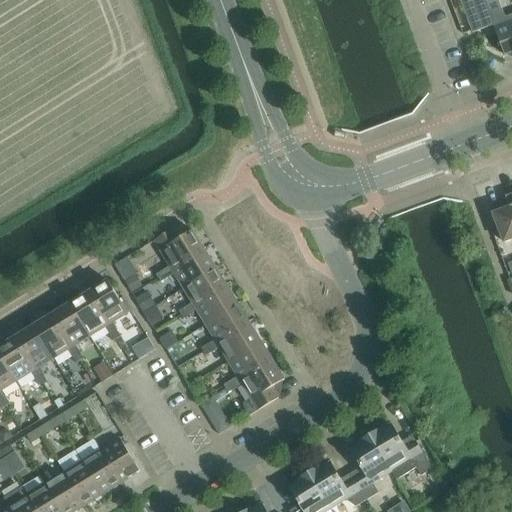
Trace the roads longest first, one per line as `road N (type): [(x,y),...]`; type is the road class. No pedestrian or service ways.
road 1 (residential): [(203,483),(344,397),(360,375),(367,323),(310,185)]
road 2 (tertiary): [(220,0),(277,151),(310,185)]
road 3 (unknown): [(324,408),(220,233)]
road 4 (tertiary): [(310,185),(366,182),(466,145)]
road 5 (residential): [(410,0),(466,145)]
road 6 (residential): [(203,483),(137,381)]
